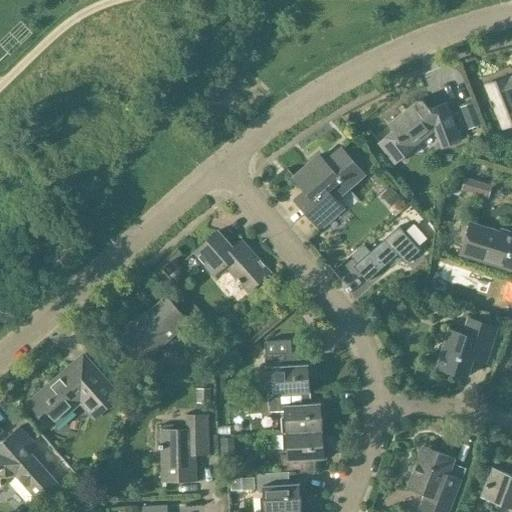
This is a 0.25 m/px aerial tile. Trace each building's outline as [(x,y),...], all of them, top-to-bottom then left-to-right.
[(511,77),(506,80),(505,77),(486,85),(503,129),(511,125),(511,77)] [(440,148),(459,141),(445,102),(429,108),(422,100),(419,100),(415,101),(413,106),(388,125),(392,132),(379,143),(394,164),(435,132),(440,148)] [(334,200),(363,175),(340,149),(324,163),(318,156),(294,177),(305,190),(294,199),(320,228),(341,209),(334,200)] [(461,190),(489,198),(496,174),(468,166),(461,190)] [(366,242),(353,254),(359,261),(356,264),(369,279),(399,253),(407,262),(422,249),(401,224),(372,250),(366,242)] [(511,269),(511,238),(469,225),(460,254),(511,269)] [(247,292),(270,272),(241,239),(232,247),(217,230),(194,251),(214,275),(224,266),(247,292)] [(148,355),(186,321),(164,296),(119,336),(147,369),(154,363),(148,355)] [(484,363),(496,327),(468,319),(463,335),(448,331),(437,367),(466,376),(472,359),(484,363)] [(272,394),(299,393),(310,392),(309,377),(315,376),(315,364),(296,364),(296,354),(298,354),(298,352),(292,352),(291,340),(265,341),(266,373),(271,373),(272,394)] [(94,418),(119,396),(89,362),(77,372),(71,365),(29,402),(51,427),(80,402),(94,418)] [(284,411),(285,434),(322,432),(321,403),(300,404),(299,393),(272,394),(268,394),(269,412),(284,411)] [(187,428),(160,428),(161,445),(156,446),(156,448),(161,448),(162,483),(196,482),(196,452),(209,452),(208,413),(187,413),(187,428)] [(40,506),(61,488),(30,452),(36,446),(19,427),(4,440),(5,454),(0,454),(0,476),(14,476),(40,506)] [(286,455),(282,455),(282,473),(289,472),(299,472),(306,472),(306,459),(324,459),(322,432),(285,434),(286,455)] [(220,438),(221,461),(236,461),(235,438),(220,438)] [(426,511),(449,511),(462,479),(449,474),(455,458),(423,446),(409,483),(426,489),(419,509),(426,511)] [(498,511),(511,511),(511,475),(492,468),(482,496),(502,504),(498,511)] [(282,473),(272,473),(256,474),(257,492),(263,491),(263,511),(291,511),(301,511),(300,483),(289,484),(289,472),(282,473)] [(242,478),(230,478),(231,491),(243,490),(242,478)]
